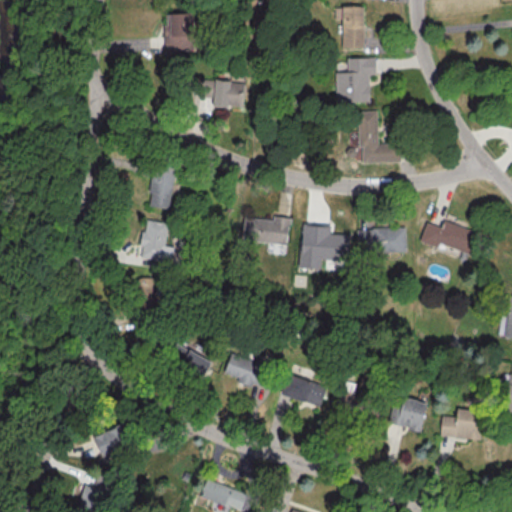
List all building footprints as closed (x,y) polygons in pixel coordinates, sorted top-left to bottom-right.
[(363,49),(363,7),(340,7),(340,49),(363,49)] [(191,51),(191,13),(164,13),(164,51),(191,51)] [(374,59),(335,59),(336,102),(369,102),(368,75),(375,75),(374,59)] [(237,107),(238,82),(195,79),(194,104),(237,107)] [(399,163),(399,143),(376,144),(376,111),(356,111),(356,163),(399,163)] [(151,165),(146,206),(168,209),(174,168),(151,165)] [(289,221),(243,214),(239,239),(285,247),(289,221)] [(162,260),(166,222),(143,220),(139,258),(162,260)] [(479,235),(443,221),(440,228),(425,222),(419,240),(469,259),(479,235)] [(404,229),(356,229),(356,252),(404,252),(404,229)] [(511,337),(511,297),(504,297),(500,336),(511,337)] [(211,359),(175,344),(168,363),(204,377),(211,359)] [(223,373),(264,386),(270,365),(229,352),(223,373)] [(318,405),(325,385),(286,371),(279,392),(318,405)] [(511,416),(511,373),(507,373),(501,415),(511,416)] [(377,419),(381,397),(339,389),(335,410),(377,419)] [(391,404),(387,422),(419,429),(425,401),(399,395),(397,406),(391,404)] [(481,410),(456,407),(455,416),(440,415),(438,434),(478,439),(481,410)] [(89,435),(98,456),(128,444),(120,423),(89,435)] [(114,480),(95,474),(91,486),(83,483),(73,511),(95,511),(99,503),(106,506),(114,480)] [(245,493),(205,478),(199,496),(239,511),(245,493)]
